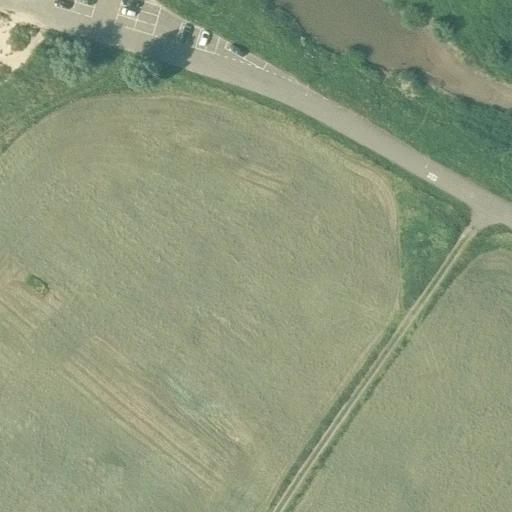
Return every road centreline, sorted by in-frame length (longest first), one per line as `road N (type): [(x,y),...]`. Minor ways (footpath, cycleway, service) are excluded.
road 1 (unclassified): [(511,213),(300,100),(0,5)]
road 2 (track): [(493,203),(276,511)]
